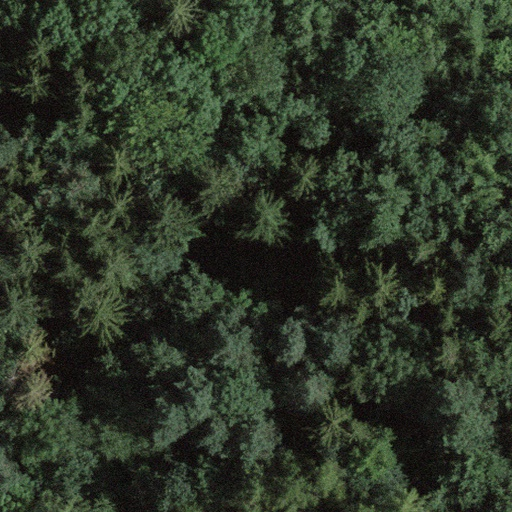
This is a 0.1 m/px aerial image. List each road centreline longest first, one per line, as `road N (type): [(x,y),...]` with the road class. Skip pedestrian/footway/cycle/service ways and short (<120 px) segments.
road 1 (track): [(511,158),(202,77),(0,4)]
road 2 (track): [(511,493),(329,455),(0,429)]
